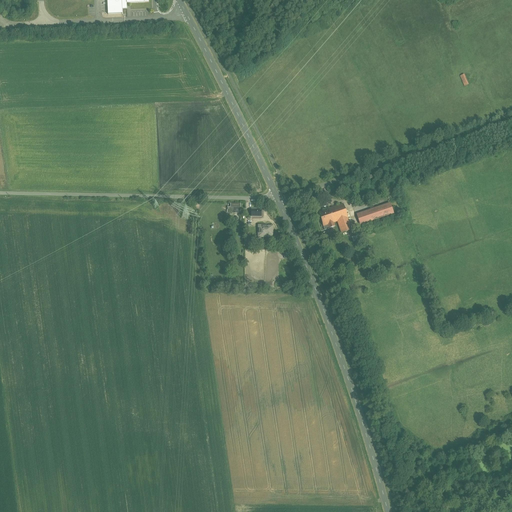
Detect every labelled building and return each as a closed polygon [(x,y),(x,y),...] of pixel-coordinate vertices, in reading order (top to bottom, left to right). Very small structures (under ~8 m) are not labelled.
[(106,0),(108,15),(122,14),(122,10),(124,10),(127,10),(127,4),(149,3),(148,0),(106,0)] [(463,86),(468,84),(464,74),(460,76),(463,86)] [(230,208),(227,208),(227,214),(239,214),(239,208),(241,208),(241,204),(230,204),(230,208)] [(390,204),(356,215),(360,227),(393,216),(390,204)] [(342,206),(318,214),(323,228),(337,223),(341,235),(351,231),(342,206)] [(273,237),(273,227),(268,226),(268,225),(258,225),(258,239),(267,239),(267,237),(273,237)] [(362,234),(352,238),(353,243),(364,239),(362,234)]
